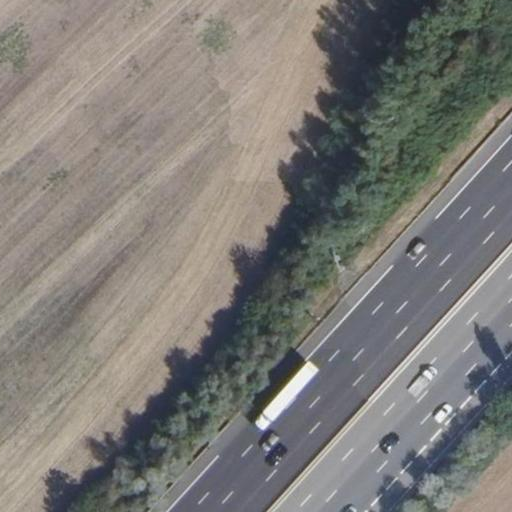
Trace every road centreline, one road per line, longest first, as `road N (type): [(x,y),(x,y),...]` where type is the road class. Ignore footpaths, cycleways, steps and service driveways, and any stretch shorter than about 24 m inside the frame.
road 1 (motorway): [(511,186),(214,511)]
road 2 (motorway): [(330,511),(511,313)]
